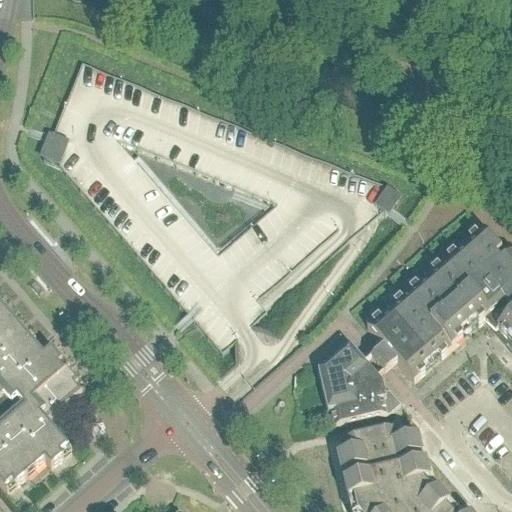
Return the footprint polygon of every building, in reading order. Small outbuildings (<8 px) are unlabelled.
[(58,171),(67,148),(55,143),(52,150),(48,148),(44,147),(38,163),(58,171)] [(385,195),(374,212),(376,213),(384,219),(388,221),(401,202),(387,192),(385,195)] [(347,248),(351,242),(343,233),(326,247),(331,262),(347,248)] [(501,260),(480,236),(367,333),(366,334),(383,354),(370,365),(384,381),(396,369),(413,388),(483,327),(488,323),(498,334),(496,336),(500,340),(511,354),(511,260),(500,271),(495,265),(501,260)] [(46,429),(84,395),(51,356),(44,362),(0,311),(0,492),(7,500),(44,468),(51,475),(71,458),(46,429)] [(400,410),(348,350),(318,377),(327,418),(329,418),(333,432),(389,420),(400,410)] [(450,511),(430,488),(425,469),(424,470),(422,462),(418,442),(400,446),(397,434),(340,447),(343,459),(337,460),(348,511),(450,511)]
